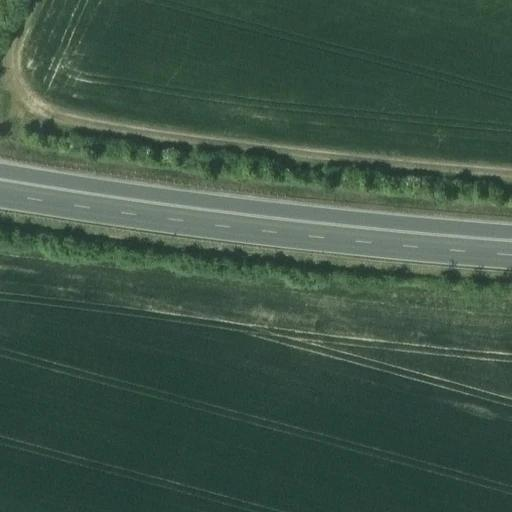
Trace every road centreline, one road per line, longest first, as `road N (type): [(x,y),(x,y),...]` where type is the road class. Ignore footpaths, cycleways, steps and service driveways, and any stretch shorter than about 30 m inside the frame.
road 1 (track): [(47,0),(23,55),(20,84),(69,119),(511,174)]
road 2 (trunk): [(0,184),(277,225),(511,246)]
